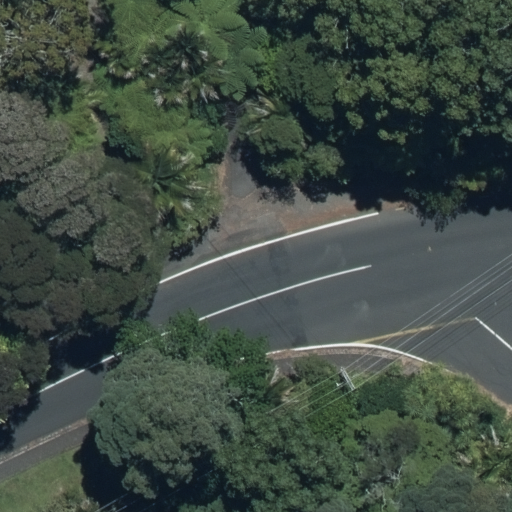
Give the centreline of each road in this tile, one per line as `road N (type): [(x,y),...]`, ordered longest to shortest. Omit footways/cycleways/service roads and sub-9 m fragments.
road 1 (tertiary): [(0,406),(220,305),(410,252)]
road 2 (residential): [(410,252),(511,355)]
